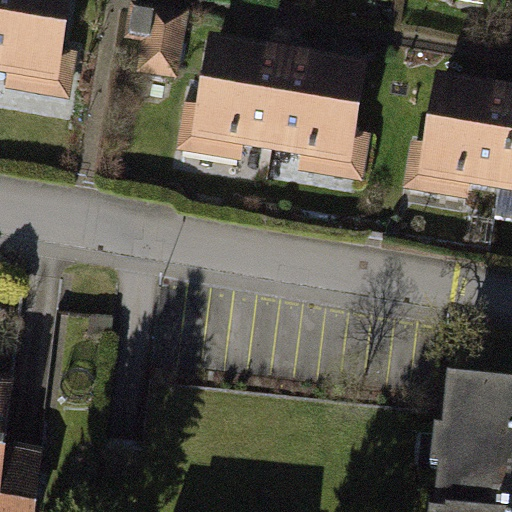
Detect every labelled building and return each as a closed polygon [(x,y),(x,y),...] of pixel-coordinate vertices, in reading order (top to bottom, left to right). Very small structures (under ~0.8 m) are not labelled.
[(0,0),(0,73),(59,83),(71,0),(0,0)] [(191,15),(146,8),(135,71),(180,79),(191,15)] [(371,63),(212,37),(195,141),(354,167),(371,63)] [(511,90),(441,77),(422,177),(511,194),(511,90)] [(511,511),(511,394),(449,388),(436,511),(511,511)] [(0,511),(35,511),(43,452),(8,448),(15,392),(0,390),(0,511)]
